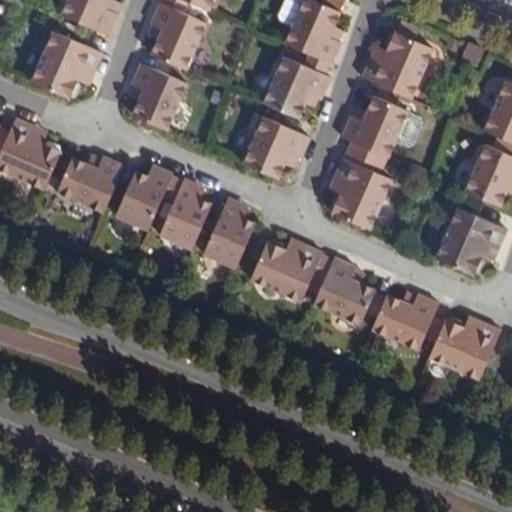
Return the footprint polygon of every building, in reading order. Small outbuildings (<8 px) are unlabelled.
[(113,0),(68,0),(62,16),(108,36),(116,17),(106,13),(110,3),(121,8),(122,4),(113,0)] [(189,3),(182,0),(162,0),(160,4),(183,15),(189,3)] [(182,0),(189,3),(208,12),(213,0),(182,0)] [(325,63),(330,65),(339,43),(337,43),(328,39),(333,29),(339,14),(337,13),(319,5),(308,0),(303,0),(284,45),(305,54),(325,63)] [(341,4),(333,0),(321,0),(319,5),(337,13),(341,4)] [(121,8),(110,3),(106,13),(116,17),(121,8)] [(159,39),(158,41),(151,55),(187,71),(207,25),(183,15),(160,4),(151,24),(154,25),(164,29),(159,39)] [(418,30),(401,23),(397,33),(413,40),(418,30)] [(164,29),(154,25),(150,35),(159,39),(164,29)] [(342,32),(333,29),(328,39),(337,43),(342,32)] [(361,78),(409,98),(432,49),(413,40),(389,30),(382,45),(386,50),(381,61),(370,57),(361,78)] [(103,54),(55,32),(32,83),(74,102),(81,87),(77,80),(82,69),(93,75),(103,54)] [(483,51),(466,44),(460,58),(477,66),(483,51)] [(381,48),(375,45),(370,57),(381,61),(386,50),(381,48)] [(325,63),(305,54),(299,66),(320,76),(325,63)] [(322,100),(331,80),(320,76),(299,66),(284,59),(263,105),(297,120),(304,106),(309,94),(318,98),(322,100)] [(140,101),(133,116),(167,131),(187,85),(141,65),(131,85),(134,86),(142,90),(137,100),(140,101)] [(93,75),(82,69),(77,80),(83,82),(88,85),(93,75)] [(483,129),(511,142),(511,84),(505,81),(483,129)] [(142,90),(134,86),(130,97),(137,100),(142,90)] [(318,98),(309,94),(304,106),(314,110),(318,98)] [(352,117),(350,116),(341,137),(387,158),(395,141),(407,115),(408,112),(372,96),(365,112),(361,121),(352,117)] [(130,115),(133,116),(140,101),(137,100),(130,115)] [(365,112),(356,107),(352,117),(361,121),(365,112)] [(419,121),(407,115),(395,141),(408,147),(411,145),(421,125),(419,121)] [(309,138),(262,117),(242,164),(276,179),(283,163),(288,152),(297,157),(300,158),(309,138)] [(65,148),(46,140),(44,145),(33,140),(38,128),(18,119),(16,127),(0,161),(0,170),(46,190),(54,173),(62,155),(65,148)] [(49,133),(38,128),(33,140),(44,145),(46,140),(49,133)] [(464,191),(481,198),(500,207),(508,191),(511,181),(511,156),(486,144),(464,191)] [(297,157),(288,152),(283,163),(293,167),(297,157)] [(73,160),(62,155),(54,173),(66,177),(73,160)] [(102,159),(92,155),(88,164),(98,168),(102,159)] [(88,164),(74,158),(73,160),(66,177),(59,192),(105,212),(126,167),(104,157),(102,159),(98,168),(88,164)] [(346,185),(342,194),(335,191),(328,206),(332,213),(370,230),(392,179),(343,157),(332,179),(346,185)] [(160,168),(152,164),(147,175),(155,179),(160,168)] [(147,175),(136,171),(116,217),(149,230),(173,177),(174,174),(160,168),(155,179),(147,175)] [(185,183),(173,177),(164,197),(176,202),(185,183)] [(346,185),(332,179),(329,189),(335,191),(342,194),(346,185)] [(199,185),(187,180),(185,183),(176,202),(161,236),(193,249),(213,204),(201,199),(194,196),(199,185)] [(206,188),(199,185),(194,196),(201,199),(206,188)] [(204,254),(236,268),(253,229),(256,223),(244,217),(239,215),(243,204),(229,197),(204,254)] [(249,207),(243,204),(239,215),(244,217),(249,207)] [(435,258),(469,273),(480,271),(484,261),(480,254),(485,242),(497,247),(506,228),(458,207),(435,258)] [(321,253),(299,243),(294,254),(286,251),(283,250),(282,243),(272,238),(265,242),(249,278),(299,301),(311,276),(319,256),(321,253)] [(299,243),(291,239),(288,245),(286,251),(294,254),(299,243)] [(497,247),(485,242),(480,254),(486,257),(492,259),(497,247)] [(332,262),(319,256),(311,276),(323,281),(332,262)] [(351,271),(353,267),(333,258),(332,262),(323,281),(313,304),(358,325),(365,308),(372,293),(373,291),(358,284),(347,279),(351,271)] [(361,276),(351,271),(347,279),(358,284),(361,276)] [(416,296),(405,291),(401,301),(412,306),(416,296)] [(386,298),(372,293),(365,308),(379,314),(386,298)] [(432,315),(437,303),(417,294),(416,296),(412,306),(387,295),(386,298),(379,314),(372,329),(417,349),(422,336),(432,315)] [(445,321),(432,315),(422,336),(434,342),(445,321)] [(478,320),(468,315),(465,322),(463,327),(474,331),(478,320)] [(463,327),(461,320),(452,316),(445,319),(445,321),(434,342),(429,354),(453,365),(479,376),(500,329),(478,320),(474,331),(463,327)]
